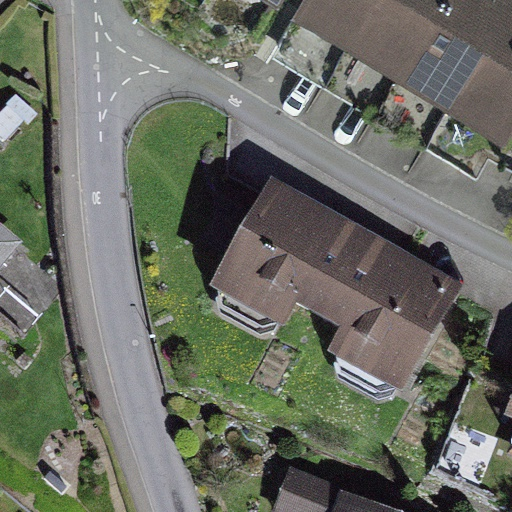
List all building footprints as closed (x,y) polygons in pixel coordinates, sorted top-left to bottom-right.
[(245,0),(268,14),(276,0),(245,0)] [(276,0),(268,14),(323,48),(352,0),(276,0)] [(352,0),(323,48),(378,81),(427,0),(352,0)] [(427,0),(378,81),(433,115),(503,0),(427,0)] [(511,0),(503,0),(433,115),(488,148),(511,109),(511,0)] [(270,322),(299,338),(348,254),(259,202),(199,305),(260,340),(270,322)] [(442,308),(348,254),(299,338),(319,349),(312,361),(387,404),(442,308)] [(511,463),(511,330),(471,421),(498,433),(489,453),(511,463)] [(328,511),(278,489),(267,511),(328,511)]
